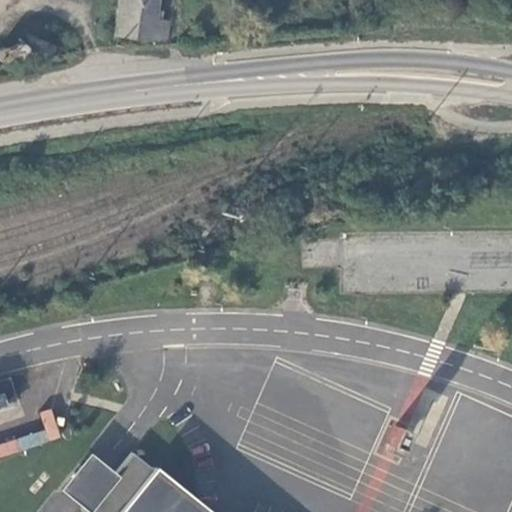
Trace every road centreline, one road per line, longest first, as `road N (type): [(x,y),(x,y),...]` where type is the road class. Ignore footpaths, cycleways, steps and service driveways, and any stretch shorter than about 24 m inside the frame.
road 1 (tertiary): [(511,70),(391,57),(229,71),(154,87)]
road 2 (tertiary): [(154,87),(387,82),(511,95)]
road 3 (tertiary): [(0,112),(154,87)]
